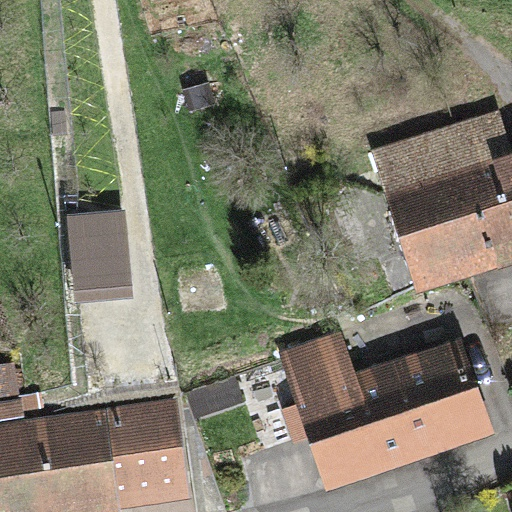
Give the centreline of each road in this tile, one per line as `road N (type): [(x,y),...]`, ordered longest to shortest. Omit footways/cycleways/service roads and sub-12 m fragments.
road 1 (residential): [(362,511),(511,451)]
road 2 (track): [(511,85),(418,0)]
